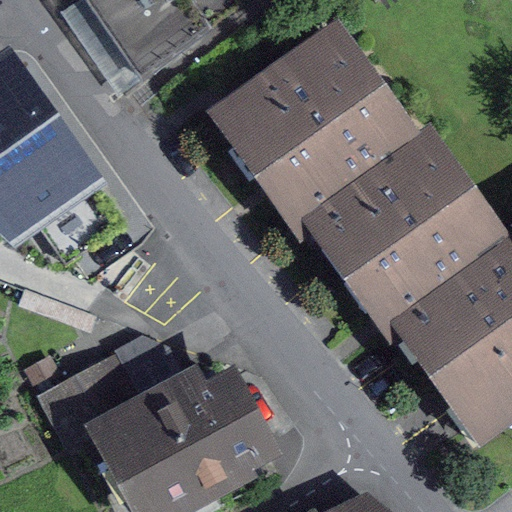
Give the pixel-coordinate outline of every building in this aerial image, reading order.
[(242,0),(79,0),(61,13),(121,98),(216,31),(210,23),(242,0)] [(304,219),(423,132),(340,18),(209,113),(303,242),(315,233),(304,219)] [(0,225),(20,245),(43,229),(67,263),(132,219),(12,46),(0,54),(0,225)] [(511,223),(438,122),(423,132),(304,219),(315,233),(395,343),(404,336),(393,322),(511,234),(511,223)] [(511,427),(511,234),(393,322),(404,336),(485,447),(511,427)] [(97,315),(24,289),(18,306),(91,332),(97,315)] [(200,364),(184,372),(168,344),(149,336),(36,397),(67,453),(93,438),(133,511),(198,511),(262,478),(200,364)] [(35,389),(61,374),(50,355),(24,369),(35,389)] [(393,511),(369,492),(326,511),(319,511),(317,508),(311,511),(393,511)]
